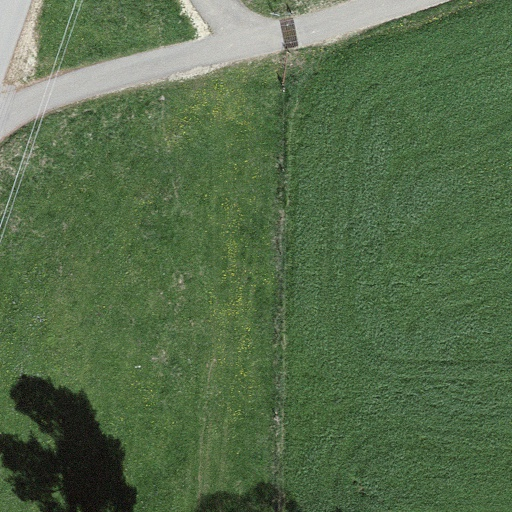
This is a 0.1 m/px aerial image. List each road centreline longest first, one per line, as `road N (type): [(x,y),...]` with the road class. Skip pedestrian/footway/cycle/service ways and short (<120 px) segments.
road 1 (residential): [(0,114),(220,46)]
road 2 (residential): [(220,46),(375,0)]
